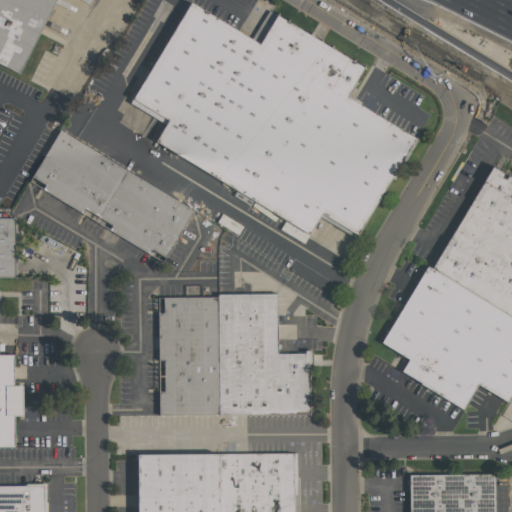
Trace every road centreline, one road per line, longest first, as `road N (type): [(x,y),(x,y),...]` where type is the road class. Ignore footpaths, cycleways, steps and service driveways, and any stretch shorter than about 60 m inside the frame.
road 1 (residential): [(468,96),(352,328),(348,511)]
road 2 (residential): [(308,0),(468,96)]
road 3 (motorway): [(356,0),(511,98)]
road 4 (residential): [(348,449),(511,446)]
road 5 (residential): [(95,352),(97,511)]
